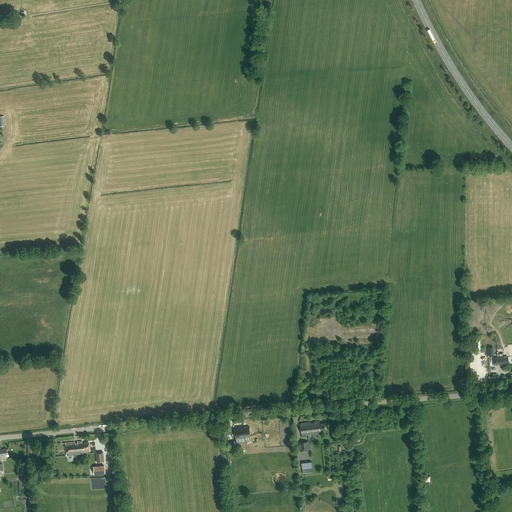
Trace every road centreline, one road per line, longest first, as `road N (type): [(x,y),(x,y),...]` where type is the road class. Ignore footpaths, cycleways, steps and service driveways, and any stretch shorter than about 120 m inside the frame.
road 1 (unclassified): [(0,438),(511,390)]
road 2 (primary): [(511,146),(452,68),(416,0)]
